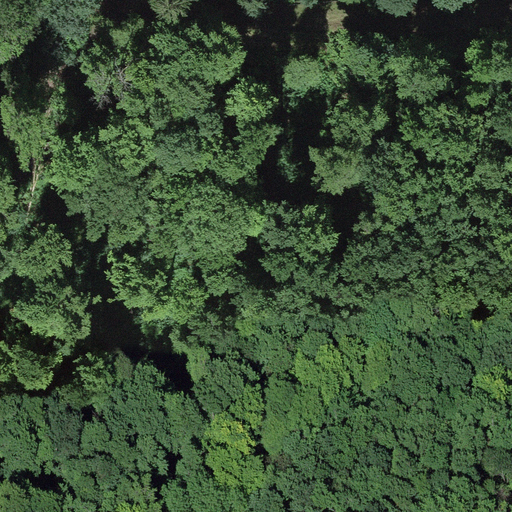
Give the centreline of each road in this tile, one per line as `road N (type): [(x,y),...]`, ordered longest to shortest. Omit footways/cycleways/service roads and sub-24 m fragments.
road 1 (track): [(511,358),(285,483),(264,511)]
road 2 (track): [(123,0),(0,109)]
road 3 (track): [(511,454),(377,433)]
